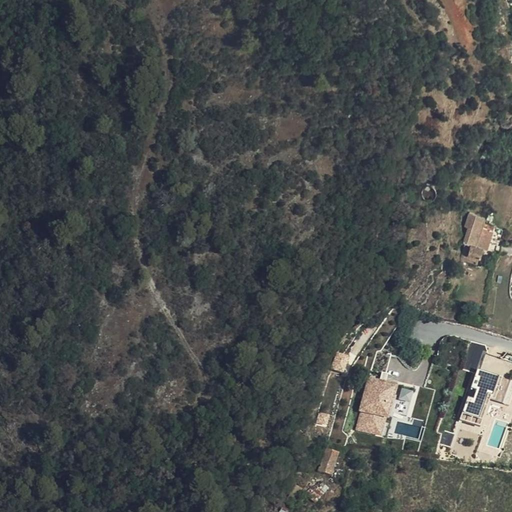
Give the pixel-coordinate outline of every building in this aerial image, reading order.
[(486,213),(474,209),(467,233),(478,236),(475,246),(464,244),(460,260),(477,264),(478,258),(481,258),(483,249),(487,250),(493,231),(493,230),(494,227),(492,226),(496,214),(487,211),(486,213)] [(478,371),(485,346),(471,342),(464,367),(478,371)] [(342,372),(348,358),(338,353),(331,368),(342,372)] [(496,375),(476,369),(463,416),(482,421),(496,375)] [(355,430),(384,436),(395,382),(366,376),(355,430)] [(402,388),(400,398),(410,401),(412,390),(402,388)] [(337,453),(326,449),(318,470),(330,475),(337,453)]
